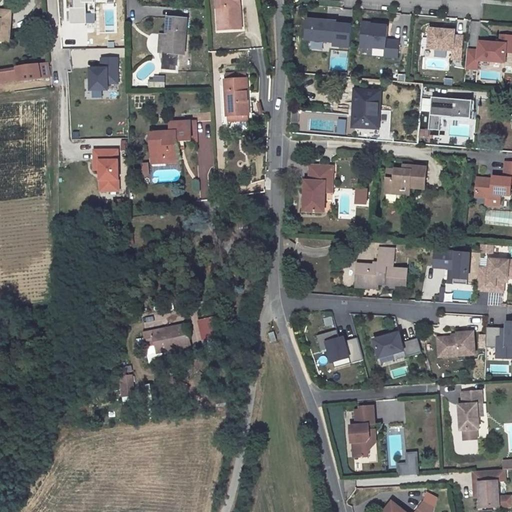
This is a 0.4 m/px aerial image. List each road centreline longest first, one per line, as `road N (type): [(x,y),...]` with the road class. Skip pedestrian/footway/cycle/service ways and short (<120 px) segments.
road 1 (residential): [(280,0),(273,298),(340,511)]
road 2 (unknown): [(281,139),(415,146),(441,161),(443,180)]
